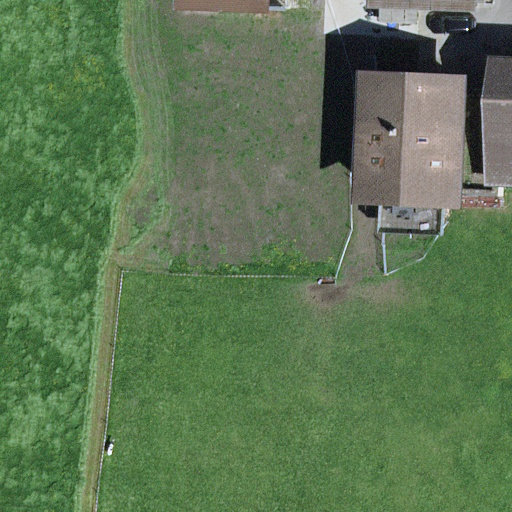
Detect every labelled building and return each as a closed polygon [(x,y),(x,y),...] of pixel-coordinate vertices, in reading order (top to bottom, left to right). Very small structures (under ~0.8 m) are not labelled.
[(187,0),(187,6),(256,9),(255,0),(187,0)] [(511,66),(507,66),(506,91),(505,111),(502,179),(504,179),(511,179),(511,66)] [(450,195),(503,198),(504,179),(502,179),(505,111),(466,109),(467,89),(381,85),(376,192),(388,192),(450,195)] [(466,109),(505,111),(506,91),(467,89),(466,109)] [(387,213),(449,216),(450,195),(388,192),(387,213)]
